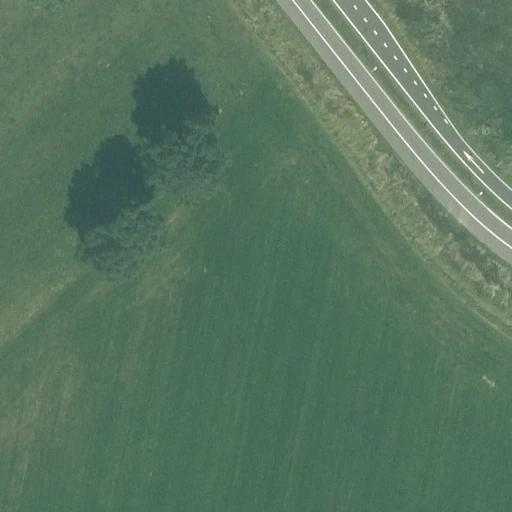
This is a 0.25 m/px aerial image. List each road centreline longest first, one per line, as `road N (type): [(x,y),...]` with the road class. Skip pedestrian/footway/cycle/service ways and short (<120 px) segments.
road 1 (motorway): [(299,0),(445,176),(511,238)]
road 2 (primary): [(511,197),(464,153),(346,0)]
